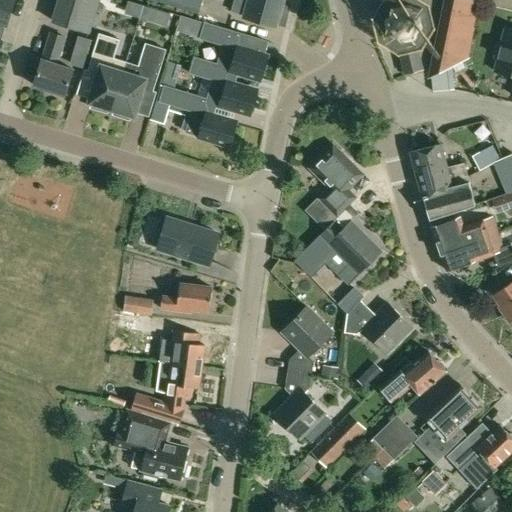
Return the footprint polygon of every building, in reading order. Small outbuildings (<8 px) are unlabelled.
[(0,0),(0,52),(3,42),(0,41),(0,32),(2,24),(7,26),(15,0),(0,0)] [(90,32),(99,0),(60,0),(54,21),(90,32)] [(159,0),(199,12),(202,0),(159,0)] [(275,25),(282,0),(249,0),(245,16),(275,25)] [(479,0),(446,0),(431,75),(468,57),(479,0)] [(400,40),(414,37),(421,26),(419,12),(406,3),(392,8),(385,18),(388,30),(400,40)] [(204,23),(196,21),(192,36),(199,38),(204,23)] [(246,53),(251,38),(207,24),(202,40),(225,47),(219,68),(239,74),(262,81),(269,60),(246,53)] [(511,94),(511,31),(505,30),(502,45),(498,46),(495,56),(498,59),(495,71),(511,75),(511,93),(511,95),(511,94)] [(45,60),(43,60),(36,85),(67,95),(75,70),(58,65),(67,38),(53,34),(45,60)] [(108,107),(111,109),(126,61),(114,57),(119,40),(99,34),(87,70),(97,73),(88,101),(92,102),(90,106),(107,111),(108,107)] [(79,36),(75,50),(87,54),(92,40),(79,36)] [(143,87),(153,90),(166,49),(145,43),(138,65),(126,61),(111,109),(115,110),(113,114),(129,119),(131,115),(134,116),(143,87)] [(423,71),(418,49),(402,52),(407,74),(423,71)] [(235,90),(239,74),(219,68),(196,61),(191,76),(214,83),(207,104),(215,106),(251,118),(257,97),(235,90)] [(160,86),(173,89),(176,80),(163,76),(160,86)] [(336,102),(330,82),(312,87),(317,107),(336,102)] [(183,136),(227,150),(233,129),(210,122),(215,106),(207,104),(171,93),(167,108),(190,115),(183,136)] [(303,208),(325,229),(355,196),(347,188),(363,173),(334,144),(311,166),(331,186),(321,197),(317,195),(303,208)] [(429,220),(475,205),(464,163),(446,168),(440,144),(410,152),(421,197),(423,197),(429,220)] [(511,155),(511,154),(494,162),(507,193),(511,192),(511,155)] [(210,264),(220,233),(167,216),(157,247),(210,264)] [(439,248),(496,228),(492,216),(463,226),(460,216),(431,226),(439,248)] [(344,227),(335,219),(325,229),(317,237),(326,246),(329,243),(359,272),(381,249),(351,219),(344,227)] [(439,249),(447,270),(494,255),(493,248),(502,246),(496,229),(439,249)] [(511,321),(511,281),(493,295),(500,306),(497,307),(509,323),(511,321)] [(209,310),(212,286),(181,282),(179,298),(164,296),(162,307),(191,311),(191,307),(209,310)] [(374,305),(389,293),(380,282),(365,293),(374,305)] [(152,315),(154,298),(126,295),(123,311),(152,315)] [(365,314),(370,308),(361,299),(347,313),(344,331),(357,334),(363,329),(387,352),(412,326),(387,302),(376,314),(371,319),(365,314)] [(425,308),(431,328),(448,323),(441,303),(425,308)] [(289,370),(313,374),(315,361),(309,355),(333,331),(307,306),(282,331),(300,349),(291,358),(289,370)] [(174,362),(202,366),(205,345),(199,344),(201,333),(175,329),(173,342),(177,342),(174,362)] [(420,394),(446,371),(429,353),(415,365),(413,362),(382,389),(393,402),(413,385),(420,394)] [(202,366),(174,362),(172,382),(168,381),(166,393),(192,397),(193,386),(199,387),(202,366)] [(300,438),(303,435),(311,442),(332,421),(324,414),(325,413),(304,393),(310,387),(313,374),(289,370),(285,389),(293,396),(275,414),(300,438)] [(429,415),(424,420),(443,440),(428,455),(434,462),(463,434),(458,429),(481,407),(460,385),(437,407),(437,408),(429,415)] [(131,408),(175,422),(179,406),(136,392),(131,408)] [(119,431),(115,445),(137,451),(133,467),(144,470),(142,474),(158,478),(159,473),(180,478),(180,477),(184,478),(187,464),(184,463),(187,448),(169,443),(175,422),(131,408),(131,410),(126,409),(119,431)] [(365,428),(366,428),(350,413),(312,450),(327,467),(365,428)] [(373,438),(383,448),(408,425),(397,414),(373,438)] [(408,425),(383,448),(394,459),(418,436),(408,425)] [(487,476),(511,452),(511,432),(509,432),(508,434),(501,426),(477,448),(482,453),(473,462),(487,476)] [(380,472),(372,464),(363,472),(371,480),(380,472)] [(431,472),(423,480),(436,494),(445,485),(431,472)] [(167,511),(170,505),(158,502),(162,489),(129,480),(128,481),(101,473),(99,479),(116,484),(115,484),(127,487),(122,502),(136,506),(134,511),(167,511)] [(491,484),(475,499),(487,511),(495,511),(507,501),(491,484)] [(405,497),(415,507),(425,498),(415,487),(405,497)] [(289,511),(279,503),(272,511),(289,511)]
